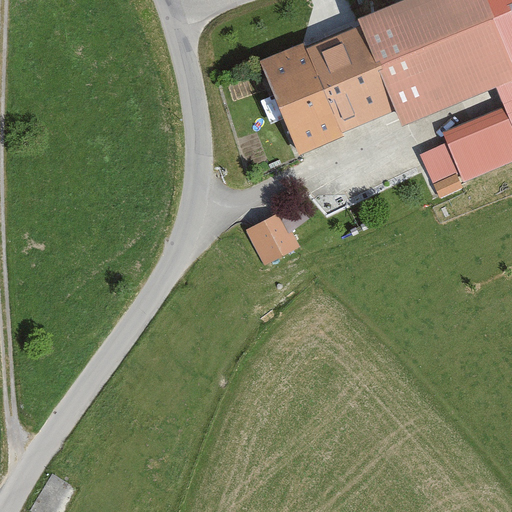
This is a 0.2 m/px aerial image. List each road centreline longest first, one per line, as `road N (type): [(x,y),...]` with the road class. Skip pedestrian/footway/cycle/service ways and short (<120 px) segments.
road 1 (unclassified): [(167,0),(198,142),(183,244),(5,511)]
road 2 (track): [(3,0),(5,283),(22,478)]
